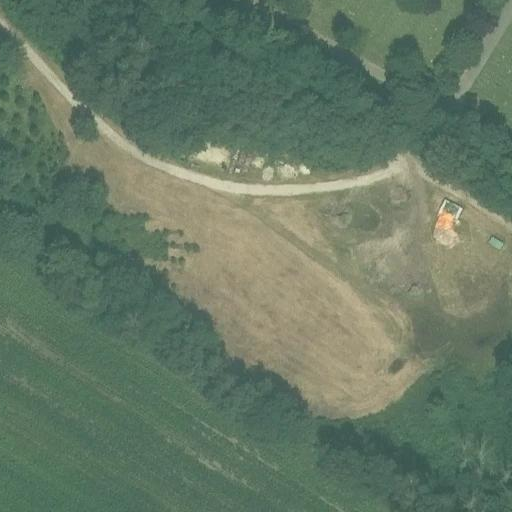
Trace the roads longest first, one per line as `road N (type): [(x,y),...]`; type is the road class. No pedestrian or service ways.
road 1 (track): [(0,24),(63,101),(173,170),(221,187),(332,192),(420,156),(452,109)]
road 2 (track): [(221,187),(380,299),(395,319)]
